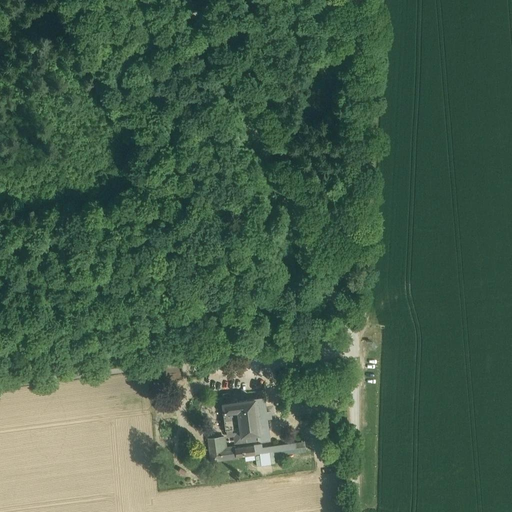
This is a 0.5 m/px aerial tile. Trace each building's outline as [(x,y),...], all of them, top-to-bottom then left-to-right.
[(265,420),(264,410),(262,397),(254,399),(258,434),(260,433),(267,432),(265,420)] [(237,412),(239,428),(240,436),(258,434),(254,399),(236,401),(222,403),(223,408),(223,410),(223,411),(223,414),(237,412)] [(237,412),(223,414),(225,430),(226,430),(239,428),(237,412)] [(241,442),(240,436),(239,428),(226,430),(227,436),(234,435),(235,442),(241,442)] [(240,436),(241,442),(260,439),(260,437),(260,433),(258,434),(240,436)] [(301,442),(262,448),(262,453),(267,452),(305,447),(304,440),(301,440),(301,442)] [(222,450),(221,444),(211,445),(212,451),(213,451),(215,460),(235,457),(234,448),(222,450)] [(261,444),(234,448),(235,457),(256,454),(262,453),(262,448),(261,444)] [(262,453),(256,454),(258,471),(270,469),(267,452),(262,453)]
